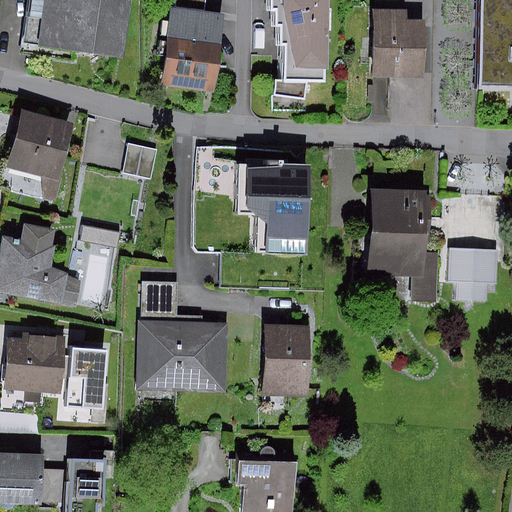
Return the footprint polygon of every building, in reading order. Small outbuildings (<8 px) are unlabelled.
[(128,56),(136,2),(118,0),(51,0),(45,44),(128,56)] [(286,44),(329,44),(328,0),(272,0),(272,9),(278,9),(278,25),(282,25),(282,44),(286,44)] [(511,78),(511,0),(480,0),(480,79),(511,78)] [(431,81),(432,30),(411,30),(412,5),(381,5),(380,80),(431,81)] [(218,81),(228,22),(179,14),(169,73),(218,81)] [(329,44),(286,44),(286,79),(279,79),(279,109),(311,109),(311,79),(325,79),(325,69),(328,69),(329,44)] [(64,175),(77,123),(22,108),(8,161),(64,175)] [(153,175),(160,143),(129,136),(122,169),(153,175)] [(267,232),(306,232),(307,164),(245,162),(244,205),(267,206),(267,232)] [(425,272),(424,193),(360,193),(361,273),(425,272)] [(25,237),(4,234),(0,258),(0,288),(63,300),(69,269),(53,266),(57,242),(53,242),(56,227),(27,222),(25,237)] [(491,285),(490,256),(450,256),(450,286),(491,285)] [(189,282),(141,282),(141,387),(232,387),(232,320),(189,320),(189,282)] [(312,392),(313,325),(270,324),(268,391),(312,392)] [(24,338),(9,337),(5,386),(29,388),(29,397),(42,398),(43,390),(62,392),(66,334),(25,331),(24,338)] [(111,348),(78,346),(73,402),(107,405),(111,348)] [(0,403),(0,422),(38,428),(40,410),(0,403)] [(0,498),(42,500),(43,451),(0,450),(0,498)] [(106,511),(109,460),(71,458),(68,511),(106,511)] [(297,510),(297,460),(245,459),(245,510),(297,510)]
